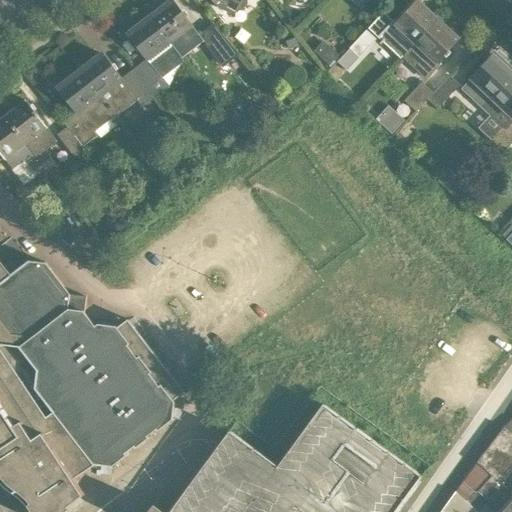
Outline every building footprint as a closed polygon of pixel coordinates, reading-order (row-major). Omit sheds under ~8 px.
[(211,0),(215,4),(218,8),(233,16),(247,5),(246,0),(211,0)] [(149,18),(170,45),(193,28),(172,1),(149,18)] [(400,60),(402,58),(438,20),(417,2),(396,25),(383,13),(367,30),(400,60)] [(170,87),(163,78),(183,62),(170,45),(149,18),(127,35),(146,60),(134,69),(156,98),(170,87)] [(439,65),(437,64),(459,40),(438,20),(402,58),(425,81),(439,65)] [(239,56),(212,25),(198,37),(222,69),(239,56)] [(367,31),(350,49),(358,57),(376,39),(367,31)] [(298,48),(296,39),(289,41),(291,50),(298,48)] [(328,46),(318,57),(329,67),(339,56),(328,46)] [(102,54),(80,71),(116,118),(137,101),(142,108),(156,98),(134,69),(121,79),(102,54)] [(485,59),(487,62),(469,81),(460,90),(481,110),(482,108),(502,127),(489,140),(503,153),(511,142),(511,73),(490,54),(485,59)] [(114,119),(116,118),(80,71),(57,89),(76,114),(64,123),(67,128),(83,148),(96,137),(93,134),(114,118),(114,119)] [(449,76),(433,93),(429,97),(440,107),(459,86),(449,76)] [(429,97),(433,93),(422,83),(403,102),(415,112),(429,97)] [(27,101),(5,118),(49,175),(58,168),(44,151),(57,142),(47,129),(27,101)] [(391,135),(404,121),(389,106),(376,120),(391,135)] [(41,182),(49,175),(5,118),(0,121),(0,154),(6,162),(6,161),(14,171),(25,161),(41,182)] [(86,152),(83,148),(67,128),(57,136),(76,160),(86,152)] [(81,234),(79,236),(68,247),(88,268),(101,256),(81,234)] [(11,275),(0,261),(0,484),(8,497),(17,492),(18,493),(23,496),(26,499),(30,504),(35,511),(63,511),(84,495),(74,480),(94,466),(101,467),(101,466),(112,467),(127,456),(126,455),(125,454),(134,447),(135,448),(135,449),(135,450),(149,439),(149,438),(148,438),(147,437),(156,430),(156,432),(172,421),(174,403),(173,402),(184,393),(127,320),(117,329),(116,327),(98,325),(95,327),(84,313),(86,298),(70,295),(45,264),(29,262),(11,275)] [(229,432),(226,435),(212,455),(203,467),(171,510),(157,499),(150,503),(151,506),(143,511),(394,511),(421,477),(322,405),(277,467),(229,432)] [(511,419),(503,428),(511,435),(511,419)] [(491,444),(511,463),(511,435),(503,428),(491,444)] [(511,463),(491,444),(477,463),(511,495),(511,463)] [(456,492),(477,511),(511,511),(511,495),(477,463),(456,492)] [(477,511),(456,492),(441,511),(477,511)]
